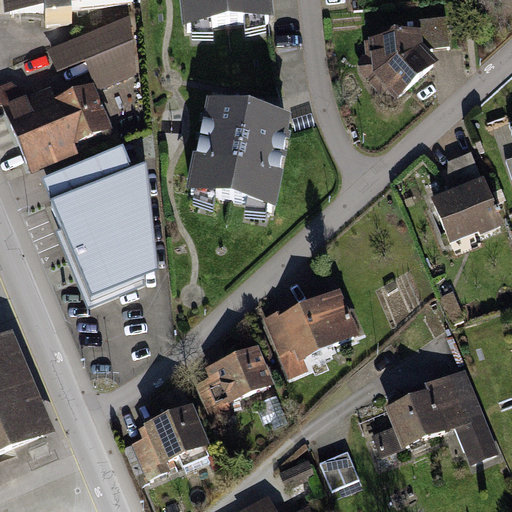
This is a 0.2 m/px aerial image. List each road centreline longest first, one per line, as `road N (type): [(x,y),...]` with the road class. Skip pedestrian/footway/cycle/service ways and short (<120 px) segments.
road 1 (residential): [(84,423),(192,347),(511,64)]
road 2 (residential): [(0,224),(84,423)]
